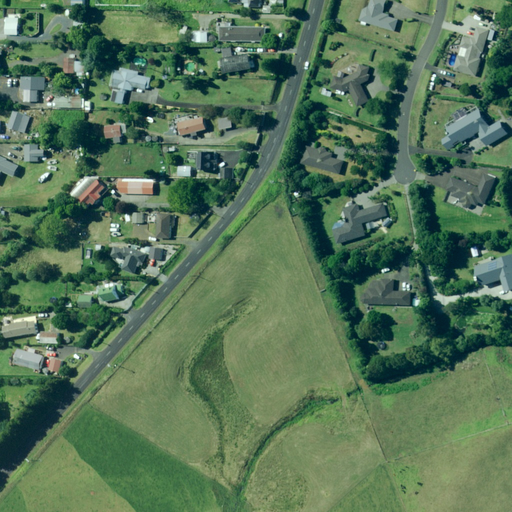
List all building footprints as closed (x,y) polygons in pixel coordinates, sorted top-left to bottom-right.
[(389,1),(388,0),(372,0),(370,6),(364,9),(361,20),(397,31),(400,19),(391,16),(391,15),(390,14),(385,13),(385,11),(386,9),(389,1)] [(19,35),(19,23),(19,18),(7,18),(7,23),(6,33),(6,34),(19,35)] [(86,21),(83,20),(75,23),(76,30),(86,30),(86,21)] [(233,26),(223,26),(222,26),(221,35),(221,41),(267,41),(267,27),(233,26)] [(484,53),(491,30),(489,29),(478,26),(475,37),(473,37),(473,38),(465,36),(461,47),(469,49),(466,57),(460,55),(455,69),(455,70),(470,74),(470,76),(475,77),(476,76),(477,76),(482,59),(478,58),(480,52),(484,53)] [(199,32),(193,32),(193,42),(209,42),(209,32),(207,32),(199,32)] [(254,58),(253,53),(234,56),(232,47),(223,48),(225,58),(222,58),(225,73),(227,73),(227,74),(255,69),(254,68),(256,67),(255,59),(254,58)] [(75,58),(65,57),(65,71),(75,72),(75,58)] [(370,80),(372,75),(369,74),(372,67),(361,64),(361,65),(359,71),(345,78),(337,76),(337,75),(332,88),(333,88),(332,92),(336,93),(336,92),(337,89),(338,90),(346,93),(350,91),(351,90),(351,91),(359,107),(371,101),(370,100),(364,86),(362,84),(365,83),(370,80)] [(140,72),(129,69),(121,67),(120,71),(114,69),(111,85),(123,88),(122,91),(115,90),(112,101),(124,104),(127,89),(133,90),(134,86),(147,89),(147,87),(150,88),(150,85),(152,78),(145,76),(139,75),(140,72)] [(26,89),(26,100),(26,101),(39,101),(39,90),(46,90),(46,77),(23,77),(22,89),(26,89)] [(72,97),(57,97),(57,108),(72,107),(72,97)] [(491,127),(488,121),(481,109),(474,113),(470,116),(448,128),(452,135),(444,139),(450,150),(457,146),(456,144),(462,141),(463,142),(481,131),(482,132),(481,133),(481,134),(488,145),(489,146),(510,134),(509,133),(502,121),(491,127)] [(9,128),(26,133),(32,117),(15,111),(9,128)] [(204,131),(209,129),(205,116),(191,120),(189,115),(174,120),(179,136),(184,135),(184,136),(194,134),(201,132),(204,131)] [(234,128),(232,118),(220,120),(222,130),(234,128)] [(123,124),(107,126),(108,138),(116,137),(116,139),(120,139),(120,137),(124,137),(124,134),(128,133),(127,124),(123,125),(123,124)] [(45,161),(45,157),(45,156),(46,156),(46,150),(40,150),(40,145),(36,145),(33,145),(26,145),(26,162),(36,162),(40,162),(40,161),(45,161)] [(319,148),(313,146),(307,145),(302,162),(340,173),(344,160),(344,159),(332,156),(334,152),(332,152),(328,150),(326,147),(323,146),(319,148)] [(215,158),(215,150),(198,150),(198,151),(198,165),(198,169),(215,169),(215,163),(218,162),(218,158),(215,158)] [(0,179),(4,170),(16,175),(20,166),(11,162),(10,163),(8,162),(9,159),(0,155),(0,179)] [(192,175),(192,166),(179,165),(179,175),(191,175),(192,175)] [(233,178),(233,167),(221,167),(221,178),(233,178)] [(486,204),(496,178),(497,177),(486,173),(485,172),(479,186),(453,176),(447,189),(449,190),(454,192),(453,195),(461,198),(460,201),(464,203),(466,206),(469,208),(472,206),(474,203),(479,205),(481,202),(485,203),(486,204)] [(106,187),(100,180),(98,179),(100,176),(85,176),(67,196),(75,195),(87,206),(87,207),(92,202),(95,204),(99,199),(103,195),(101,193),(106,187)] [(122,193),(144,193),(144,181),(128,180),(128,189),(122,188),(122,190),(122,193)] [(334,228),(339,243),(367,235),(363,223),(388,215),(384,203),(376,205),(360,210),(358,203),(353,204),(344,207),(346,216),(347,219),(346,221),(344,225),(334,228)] [(143,222),(143,221),(143,212),(133,212),(133,214),(130,214),(130,219),(133,219),(133,222),(143,222)] [(172,226),(175,226),(176,226),(176,214),(173,214),(173,213),(159,212),(159,215),(156,215),(156,220),(159,220),(158,236),(158,237),(172,238),(172,226)] [(139,234),(132,233),(123,233),(122,241),(139,242),(139,241),(139,234)] [(133,247),(129,246),(127,245),(124,254),(125,255),(129,256),(125,268),(124,269),(136,273),(137,272),(141,261),(145,263),(147,256),(148,254),(149,253),(140,250),(133,247)] [(163,258),(163,255),(164,247),(153,246),(153,248),(151,258),(152,258),(163,259),(163,258)] [(511,254),(477,266),(483,285),(505,278),(509,291),(511,289),(511,254)] [(395,278),(382,278),(381,278),(381,279),(381,282),(379,282),(376,285),(376,288),(370,288),(369,288),(369,292),(365,292),(362,296),(362,300),(365,303),(373,303),(398,304),(411,305),(412,291),(394,290),(395,278)] [(117,285),(116,283),(116,282),(99,286),(97,287),(95,287),(96,291),(97,295),(100,294),(101,299),(104,302),(120,298),(119,295),(121,295),(124,294),(122,284),(117,285)] [(81,307),(93,307),(94,295),(81,295),(81,306),(81,307)] [(36,320),(35,320),(28,321),(28,320),(6,324),(6,325),(3,326),(5,338),(38,332),(36,320)] [(59,331),(49,331),(41,331),(41,333),(41,334),(41,342),(58,343),(59,331)] [(35,353),(36,350),(30,348),(30,349),(29,351),(18,348),(17,354),(14,363),(40,370),(44,355),(43,355),(35,353)] [(60,372),(63,360),(53,358),(50,367),(50,369),(60,372)]
